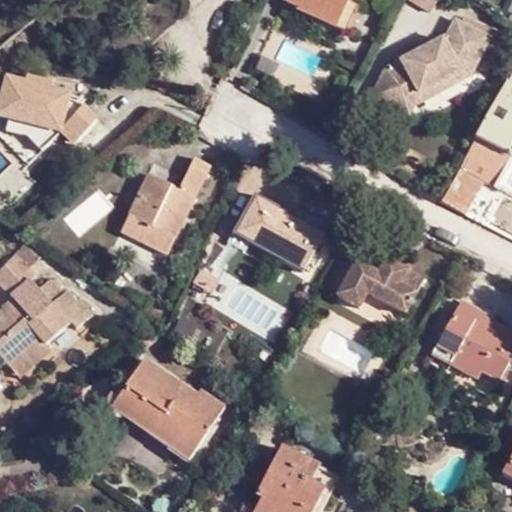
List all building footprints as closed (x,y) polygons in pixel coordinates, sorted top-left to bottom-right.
[(340,22),(350,0),(284,0),(301,9),(302,6),(340,22)] [(366,3),(360,0),(350,0),(340,22),(355,30),(366,3)] [(407,0),(430,12),(436,0),(407,0)] [(383,68),(371,95),(399,109),(407,93),(416,89),(420,95),(457,72),(468,77),(480,55),(492,61),(501,44),(453,19),(445,35),(417,50),(419,56),(405,64),(402,58),(383,68)] [(399,52),(402,58),(405,64),(419,56),(417,50),(413,44),(399,52)] [(407,93),(399,109),(407,115),(414,105),(468,77),(457,72),(420,95),(416,89),(407,93)] [(62,128),(69,100),(71,94),(50,88),(49,91),(27,84),(28,82),(7,76),(0,100),(0,116),(60,133),(61,129),(62,128)] [(511,84),(507,82),(503,81),(467,149),(485,159),(491,161),(480,181),(496,190),(511,157),(511,84)] [(74,101),(69,100),(62,128),(78,143),(98,122),(83,106),(74,101)] [(467,149),(440,201),(465,215),(477,192),(469,188),(485,159),(467,149)] [(179,190),(148,175),(121,233),(168,256),(210,166),(193,158),(179,190)] [(326,233),(257,193),(234,233),(303,272),(326,233)] [(337,253),(355,263),(366,245),(371,236),(352,226),(337,253)] [(28,243),(0,272),(0,286),(10,297),(16,303),(6,312),(2,309),(0,310),(0,354),(7,363),(20,352),(28,361),(49,344),(48,343),(75,319),(58,298),(51,302),(31,279),(37,273),(32,268),(43,259),(28,243)] [(344,281),(336,296),(362,310),(369,296),(407,317),(428,280),(366,245),(355,263),(344,281)] [(224,281),(208,271),(199,286),(215,296),(224,281)] [(328,291),(336,296),(344,281),(336,277),(328,291)] [(16,303),(10,297),(1,307),(2,309),(6,312),(16,303)] [(493,320),(461,304),(433,356),(479,381),(483,373),(500,382),(511,359),(511,333),(491,323),(493,320)] [(20,352),(7,363),(21,378),(53,350),(49,344),(28,361),(20,352)] [(142,362),(114,404),(176,445),(173,449),(190,461),(225,410),(199,392),(195,398),(142,362)] [(176,445),(114,404),(110,409),(167,447),(163,453),(185,468),(190,461),(173,449),(176,445)] [(318,467),(281,450),(259,496),(263,498),(256,511),(312,511),(323,489),(310,483),(318,467)] [(511,459),(502,477),(511,482),(511,459)]
